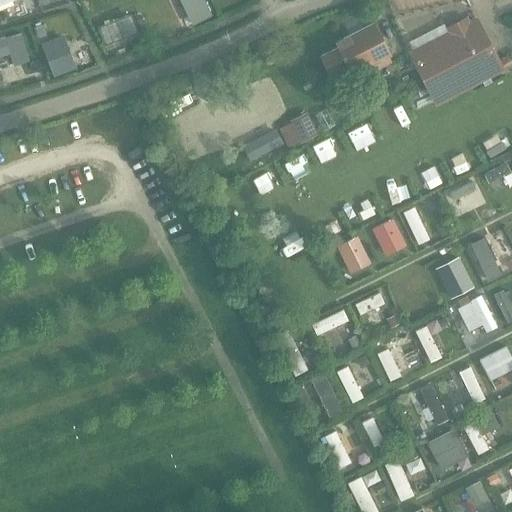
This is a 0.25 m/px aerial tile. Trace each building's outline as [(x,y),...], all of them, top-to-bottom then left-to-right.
[(94,20),(122,8),(118,0),(97,0),(87,4),(94,20)] [(181,0),(193,23),(211,14),(203,0),(181,0)] [(105,44),(136,33),(129,15),(98,27),(105,44)] [(413,53),(438,101),(502,68),(477,20),(413,53)] [(392,55),(376,22),(334,42),(337,47),(320,56),(334,84),(352,75),(353,76),(392,55)] [(43,25),(35,28),(39,37),(46,35),(43,25)] [(0,55),(10,52),(5,36),(0,37),(0,55)] [(63,42),(44,50),(52,71),(72,63),(63,42)] [(280,124),(289,145),(319,131),(310,110),(280,124)] [(279,128),(243,140),(249,158),(285,145),(279,128)] [(321,144),(330,161),(347,153),(337,135),(321,144)] [(286,159),(293,180),(308,175),(301,154),(286,159)] [(495,192),(511,183),(511,165),(509,160),(486,171),(495,192)] [(430,188),(445,181),(435,162),(420,170),(430,188)] [(294,201),(314,193),(308,179),(288,187),(294,201)] [(419,243),(431,237),(416,204),(404,210),(419,243)] [(320,217),(328,237),(343,231),(334,211),(320,217)] [(394,216),(373,227),(387,255),(408,244),(394,216)] [(360,234),(339,242),(350,271),(371,263),(360,234)] [(488,235),(474,240),(486,279),(501,274),(488,235)] [(309,285),(327,275),(317,256),(299,266),(309,285)] [(443,260),(432,264),(443,293),(455,288),(443,260)] [(422,270),(410,276),(426,309),(438,303),(422,270)] [(511,296),(510,288),(497,291),(504,322),(511,320),(511,296)] [(361,313),(386,302),(381,290),(356,301),(361,313)] [(313,320),(317,332),(350,320),(345,307),(313,320)] [(394,316),(387,319),(391,328),(398,325),(394,316)] [(445,318),(437,322),(441,330),(449,326),(445,318)] [(296,374),(309,367),(290,328),(276,335),(296,374)] [(390,346),(378,351),(391,379),(403,374),(390,346)] [(365,356),(357,360),(361,368),(368,364),(365,356)] [(351,364),(339,368),(351,401),(364,396),(351,364)] [(472,364),(460,370),(475,403),(487,397),(472,364)] [(511,372),(494,379),(498,387),(511,381),(511,372)] [(436,424),(450,417),(432,381),(418,388),(436,424)] [(319,389),(310,391),(319,421),(328,418),(319,389)] [(363,420),(374,444),(385,439),(374,415),(363,420)] [(478,453),(490,447),(476,419),(464,425),(478,453)] [(428,449),(441,475),(452,469),(439,444),(428,449)] [(413,448),(404,453),(409,461),(417,457),(413,448)] [(399,500),(414,495),(402,457),(387,462),(399,500)] [(376,469),(368,473),(372,481),(380,477),(376,469)] [(365,511),(379,511),(383,510),(361,474),(348,482),(365,511)] [(496,474),(488,478),(492,486),(500,482),(496,474)] [(478,511),(497,511),(482,478),(466,485),(478,511)]
